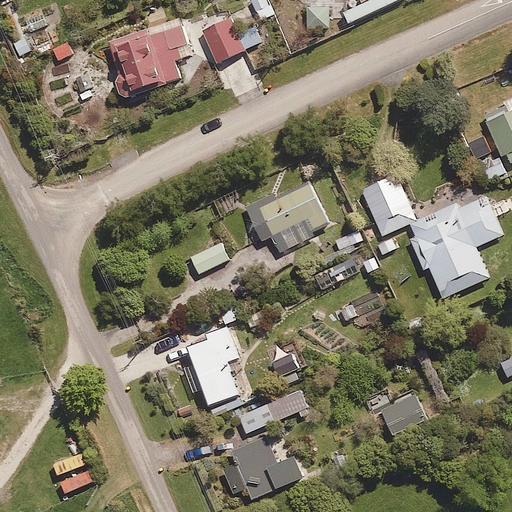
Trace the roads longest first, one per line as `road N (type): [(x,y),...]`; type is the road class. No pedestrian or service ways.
road 1 (residential): [(42,230),(201,144),(511,1)]
road 2 (residential): [(167,511),(42,230)]
